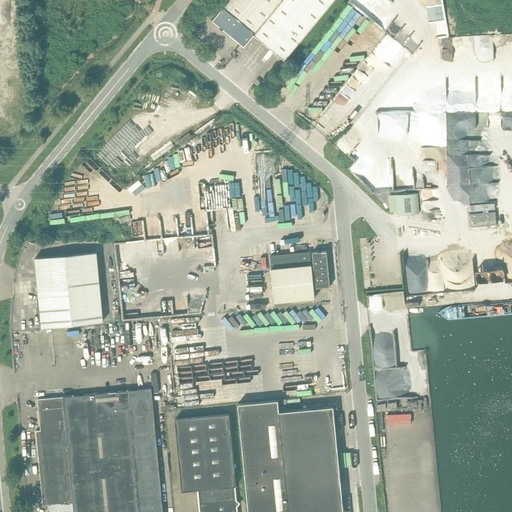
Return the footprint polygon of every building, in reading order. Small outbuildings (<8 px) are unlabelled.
[(333,0),(229,0),(213,20),(244,45),(254,34),(284,59),(333,0)] [(445,20),(445,11),(424,12),(424,20),(445,20)] [(429,36),(440,36),(441,25),(429,24),(429,36)] [(447,161),(447,148),(441,148),(441,149),(420,148),(419,159),(447,161)] [(398,214),(419,213),(418,193),(396,194),(398,214)] [(483,213),(469,214),(470,227),(496,225),(495,211),(488,212),(488,210),(495,210),(494,203),(470,206),(471,212),(483,211),(483,213)] [(234,207),(207,208),(208,232),(235,231),(234,207)] [(35,258),(40,304),(42,327),(53,326),(103,321),(97,252),(35,258)] [(271,268),(272,278),(274,301),(315,298),(312,264),(311,264),(310,252),(270,256),(271,268)] [(163,511),(151,388),(37,399),(40,430),(36,431),(43,505),(47,504),(48,511),(163,511)] [(238,403),(248,511),(343,511),(333,406),(279,411),(278,399),(238,403)] [(216,403),(216,414),(225,414),(225,403),(216,403)] [(175,419),(181,480),(182,490),(198,489),(200,511),(237,511),(237,506),(239,503),(236,500),(235,485),(236,485),(229,414),(175,419)]
